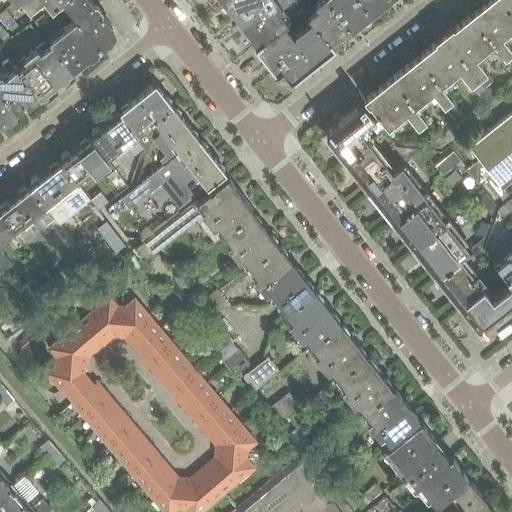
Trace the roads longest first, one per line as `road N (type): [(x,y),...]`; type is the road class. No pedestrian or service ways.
road 1 (residential): [(467,404),(256,143)]
road 2 (residential): [(435,0),(256,143)]
road 3 (residential): [(0,161),(172,27)]
road 4 (residential): [(256,143),(172,27)]
